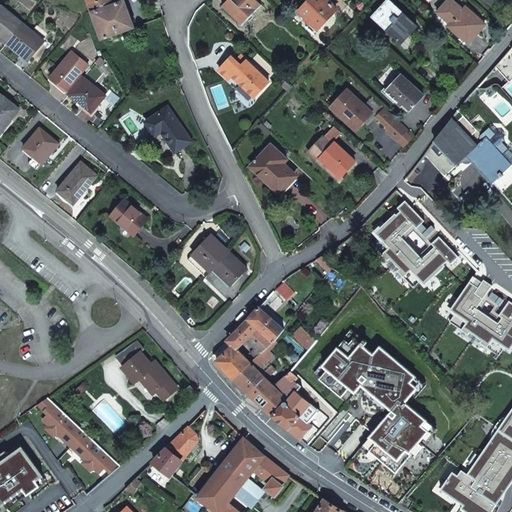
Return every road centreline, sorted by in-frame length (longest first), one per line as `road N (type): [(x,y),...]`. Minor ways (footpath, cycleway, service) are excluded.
road 1 (unclassified): [(288,270),(351,225),(511,42)]
road 2 (residential): [(238,192),(197,212),(175,205),(0,64)]
road 3 (tertiary): [(195,358),(117,276),(0,179)]
road 4 (tertiary): [(380,511),(264,432),(217,386)]
road 5 (residential): [(238,192),(199,109),(170,16)]
road 6 (residential): [(217,386),(79,511)]
road 7 (unknown): [(393,178),(454,222),(511,284)]
road 8 (residential): [(195,358),(288,270)]
